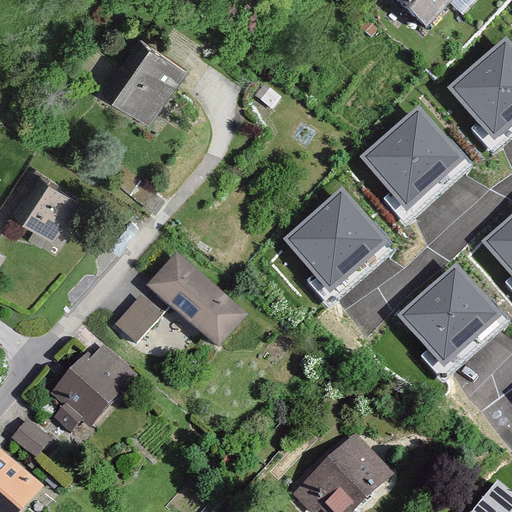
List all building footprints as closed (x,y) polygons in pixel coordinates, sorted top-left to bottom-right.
[(398,0),(433,33),(464,0),(398,0)] [(511,47),(506,40),(450,88),(493,137),(511,121),(511,47)] [(194,73),(157,43),(118,92),(155,121),(194,73)] [(418,108),(363,156),(406,205),(461,158),(418,108)] [(43,173),(17,212),(23,215),(49,177),(43,173)] [(60,179),(31,217),(58,237),(87,200),(60,179)] [(341,192),(286,240),(329,290),(384,242),(341,192)] [(511,221),(486,244),(511,273),(511,221)] [(0,270),(11,259),(0,249),(0,270)] [(255,318),(183,255),(154,287),(226,350),(255,318)] [(456,268),(401,315),(444,365),(499,317),(456,268)] [(146,298),(122,325),(143,344),(168,317),(146,298)] [(100,361),(92,355),(60,396),(101,428),(143,374),(110,348),(100,361)] [(41,458),(56,438),(31,417),(15,437),(41,458)] [(361,437),(297,496),(311,511),(362,511),(399,479),(361,437)] [(5,449),(0,454),(0,511),(37,511),(55,491),(5,449)] [(511,511),(511,496),(498,484),(473,511),(511,511)]
